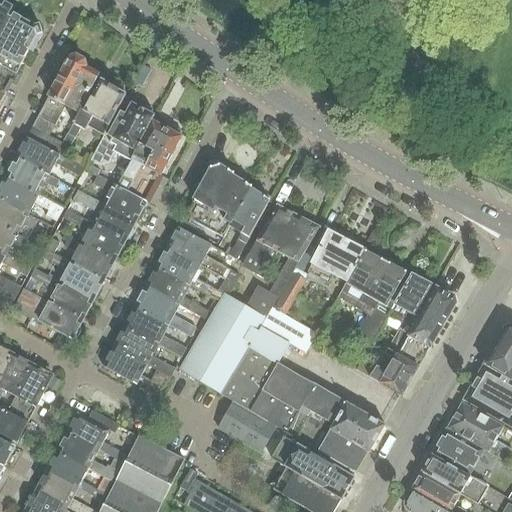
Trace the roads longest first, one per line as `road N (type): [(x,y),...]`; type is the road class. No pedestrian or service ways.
road 1 (residential): [(78,370),(244,77)]
road 2 (secondary): [(511,228),(365,154),(244,77)]
road 3 (residential): [(366,510),(511,261)]
road 4 (residential): [(0,152),(75,0)]
road 5 (residential): [(0,511),(78,370)]
road 6 (secondary): [(244,77),(129,0)]
